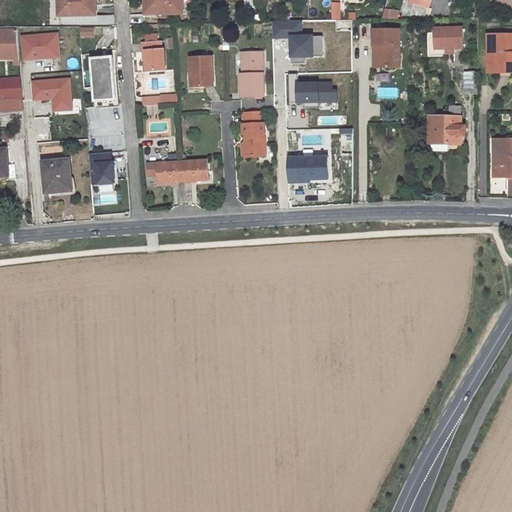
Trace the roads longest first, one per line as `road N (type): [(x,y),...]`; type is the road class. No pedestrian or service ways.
road 1 (residential): [(232,221),(511,216)]
road 2 (residential): [(118,0),(136,226)]
road 3 (residential): [(0,237),(136,226)]
